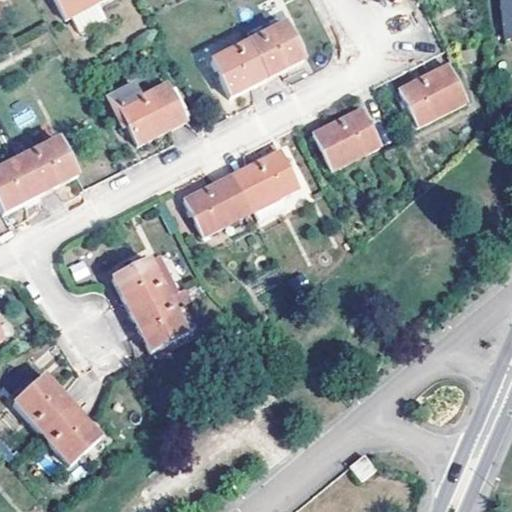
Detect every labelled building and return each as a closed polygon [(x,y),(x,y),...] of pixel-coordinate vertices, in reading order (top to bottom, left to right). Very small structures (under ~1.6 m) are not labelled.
[(56,0),(67,20),(107,0),(56,0)] [(511,0),(500,0),(505,37),(511,36),(511,0)] [(248,44),(267,82),(304,63),(285,26),(248,44)] [(230,101),(267,82),(248,44),(211,64),(230,101)] [(401,93),(419,129),(472,101),(453,65),(401,93)] [(119,110),(138,147),(186,123),(167,86),(119,110)] [(314,137),(333,173),(382,148),(363,112),(314,137)] [(59,140),(68,157),(78,152),(70,135),(59,140)] [(21,160),(40,196),(78,177),(68,157),(59,140),(32,154),(21,160)] [(21,160),(32,154),(27,144),(16,150),(21,160)] [(234,177),(252,214),(300,190),(282,153),(234,177)] [(0,206),(4,214),(40,196),(21,160),(0,170),(0,206)] [(204,239),(252,214),(234,177),(186,203),(204,239)] [(159,280),(170,274),(162,257),(150,263),(159,280)] [(69,266),(77,283),(91,276),(83,259),(69,266)] [(114,281),(133,319),(169,299),(180,293),(170,274),(159,280),(150,263),(114,281)] [(176,312),(187,306),(193,302),(187,290),(180,293),(169,299),(176,312)] [(169,299),(133,319),(151,354),(174,343),(176,348),(202,336),(187,306),(176,312),(169,299)] [(43,435),(74,408),(47,377),(16,404),(43,435)] [(74,408),(43,435),(71,467),(102,439),(74,408)] [(360,459),(348,469),(360,484),(375,472),(367,461),(365,459),(360,459)]
